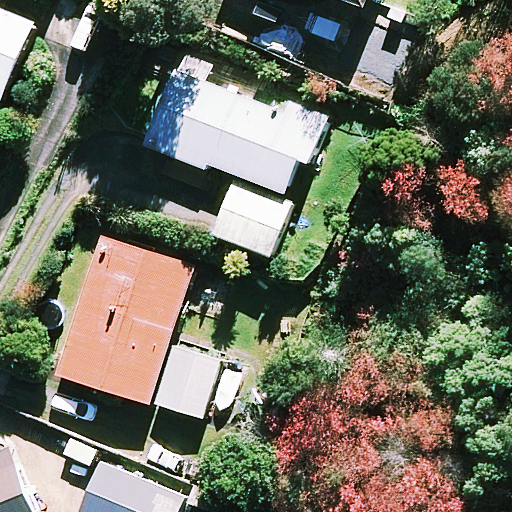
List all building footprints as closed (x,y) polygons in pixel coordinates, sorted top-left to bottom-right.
[(33,24),(0,9),(0,93),(3,95),(33,24)] [(325,121),(175,65),(145,145),(236,178),(215,234),(272,255),(292,202),(284,199),(299,158),(310,162),(325,121)] [(194,265),(99,236),(57,373),(203,418),(221,360),(170,344),(194,265)] [(0,511),(34,511),(8,447),(0,450),(0,511)] [(178,511),(186,495),(102,461),(81,511),(178,511)]
